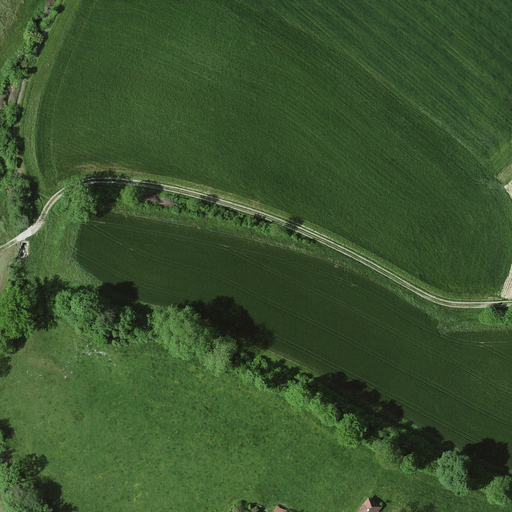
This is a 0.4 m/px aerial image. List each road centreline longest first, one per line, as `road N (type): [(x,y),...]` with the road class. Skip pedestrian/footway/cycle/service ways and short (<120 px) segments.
road 1 (track): [(511,306),(434,302),(283,225),(139,183),(68,186),(34,227),(0,249)]
road 2 (track): [(47,205),(25,146),(24,117),(28,88),(66,0)]
